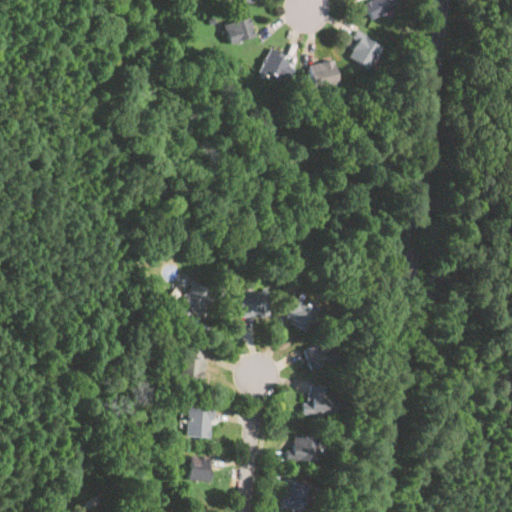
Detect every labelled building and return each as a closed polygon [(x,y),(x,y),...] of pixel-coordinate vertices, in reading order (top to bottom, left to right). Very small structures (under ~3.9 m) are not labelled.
[(367,19),(396,4),(393,0),(367,0),(360,4),(367,19)] [(252,38),(247,17),(220,24),(225,44),(252,38)] [(357,35),(346,57),(366,68),(377,46),(357,35)] [(281,83),(293,60),(268,47),(256,69),(281,83)] [(310,89),(335,84),(331,60),(306,64),(310,89)] [(207,294),(189,282),(172,308),(189,320),(207,294)] [(263,316),(263,292),(235,292),(235,316),(263,316)] [(301,330),(312,310),(287,296),(276,316),(301,330)] [(330,361),(324,342),(299,351),(305,369),(330,361)] [(199,383),(202,350),(179,348),(176,381),(199,383)] [(330,416),(330,395),(319,395),(320,387),(301,387),(301,416),(330,416)] [(207,438),(209,406),(184,405),(183,437),(207,438)] [(282,448),(281,458),(312,461),(314,436),(290,434),(289,449),(282,448)] [(208,458),(186,455),(183,479),(206,481),(208,458)] [(300,510),(303,481),(279,479),(277,508),(300,510)]
